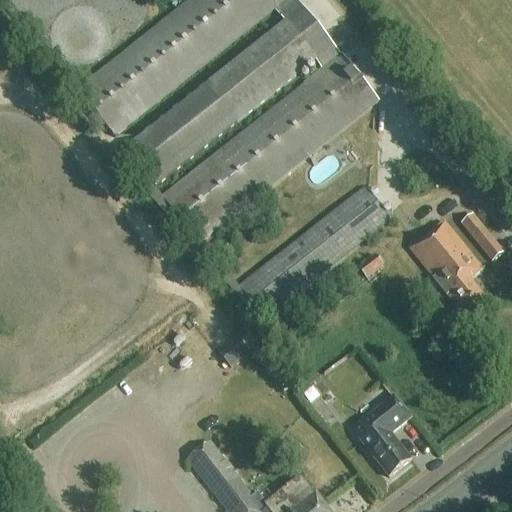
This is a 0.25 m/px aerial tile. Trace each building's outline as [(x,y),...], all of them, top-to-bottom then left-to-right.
[(192,0),(77,91),(113,137),(273,12),(288,0),(192,0)] [(283,26),(124,150),(155,188),(313,64),(320,73),(340,57),(294,0),(288,0),(273,12),(283,26)] [(320,73),(161,197),(200,246),(380,105),(341,56),(340,57),(320,73)] [(364,191),(340,210),(239,289),(264,321),(389,223),(364,191)] [(503,254),(472,216),(460,226),(491,264),(503,254)] [(445,294),(462,316),(484,299),(470,281),(482,272),(445,224),(411,251),(445,294)] [(365,281),(382,267),(375,258),(358,271),(365,281)] [(225,373),(254,347),(243,336),(215,362),(225,373)] [(262,342),(249,353),(278,387),(291,376),(262,342)] [(320,399),(329,392),(321,382),(301,396),(325,428),(336,419),(320,399)] [(411,462),(391,437),(411,420),(394,399),(359,426),(368,437),(360,443),(388,480),(411,462)] [(328,511),(315,495),(313,496),(299,479),(272,501),(263,490),(252,499),(208,444),(186,462),(226,511),(328,511)]
